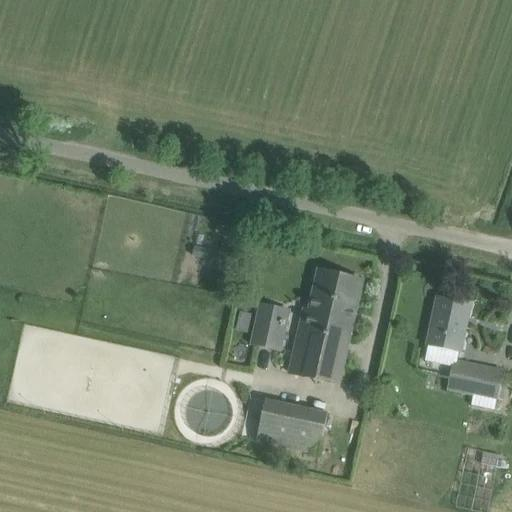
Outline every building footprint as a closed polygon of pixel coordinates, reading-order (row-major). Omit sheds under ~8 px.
[(319,271),(310,311),(304,310),(290,375),(338,386),(362,281),(319,271)] [(470,305),(438,298),(428,347),(460,353),(470,305)] [(252,346),(280,352),(289,310),(260,305),(252,346)] [(499,365),(482,361),(480,367),(455,360),(447,390),(474,398),(476,390),(491,394),(499,365)] [(248,432),(246,442),(256,444),(256,443),(285,449),(280,468),(294,471),(296,463),(298,463),(301,452),(318,456),(328,413),(265,399),(257,434),(248,432)]
